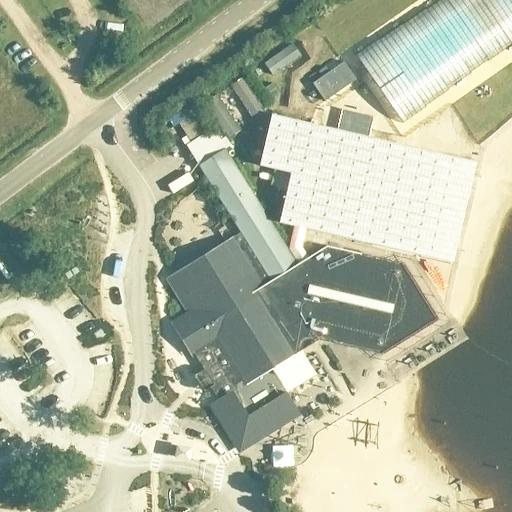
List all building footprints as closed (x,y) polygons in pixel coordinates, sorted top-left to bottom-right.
[(511,0),(434,0),(353,57),(401,126),(511,48),(511,0)] [(321,79),(311,86),(323,104),(355,82),(342,64),(328,74),(324,69),(318,74),(321,79)] [(242,78),(228,87),(251,123),(265,114),(242,78)] [(363,85),(356,90),(379,123),(386,118),(363,85)] [(214,94),(201,103),(224,139),(238,130),(214,94)] [(367,139),(371,120),(340,112),(336,132),(367,139)] [(270,116),(258,168),(289,175),(278,225),(292,228),(287,251),(297,266),(308,259),(301,249),(305,231),(451,265),(475,164),(270,116)] [(236,246),(169,287),(188,317),(172,327),(171,328),(189,358),(192,356),(202,372),(193,378),(202,393),(212,387),(222,404),(218,406),(242,445),(263,433),(266,436),(294,419),(292,416),(296,413),(284,393),(270,371),(301,352),(317,342),(341,347),(381,357),(382,356),(406,341),(409,339),(437,322),(417,291),(402,266),(400,266),(325,248),(315,255),(308,259),(297,266),(295,267),(264,217),(223,151),(197,168),(201,175),(204,180),(230,222),(239,236),(233,241),(236,246)] [(348,477),(374,510),(415,477),(388,444),(348,477)]
